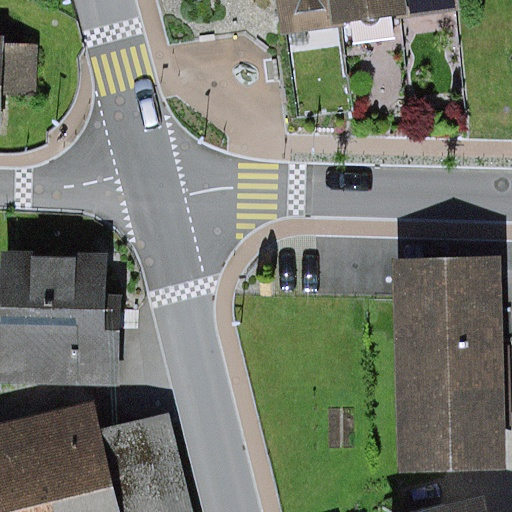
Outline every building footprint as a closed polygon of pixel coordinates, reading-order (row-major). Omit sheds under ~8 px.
[(275,0),(279,26),(339,18),(336,0),(275,0)] [(336,0),(339,18),(399,11),(397,0),(336,0)] [(397,0),(399,11),(459,3),(458,0),(397,0)] [(501,251),(396,254),(403,465),(508,461),(501,251)] [(106,277),(1,272),(0,377),(105,382),(106,277)] [(89,422),(0,442),(0,511),(184,511),(166,433),(95,449),(89,422)] [(487,511),(482,493),(407,511),(487,511)]
